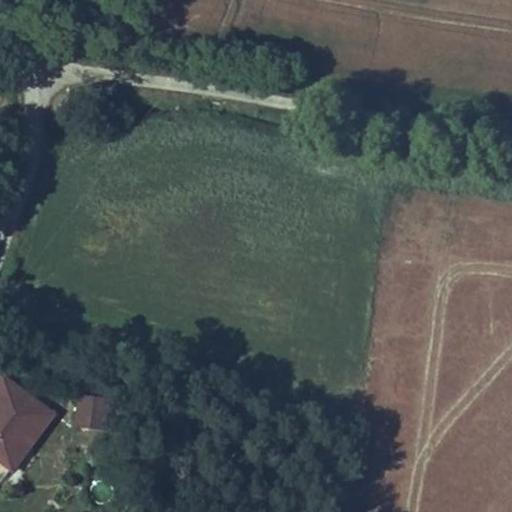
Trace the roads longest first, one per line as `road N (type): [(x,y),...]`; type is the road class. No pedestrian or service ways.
road 1 (unclassified): [(0,39),(42,66),(511,147)]
road 2 (track): [(0,211),(31,172),(42,66)]
